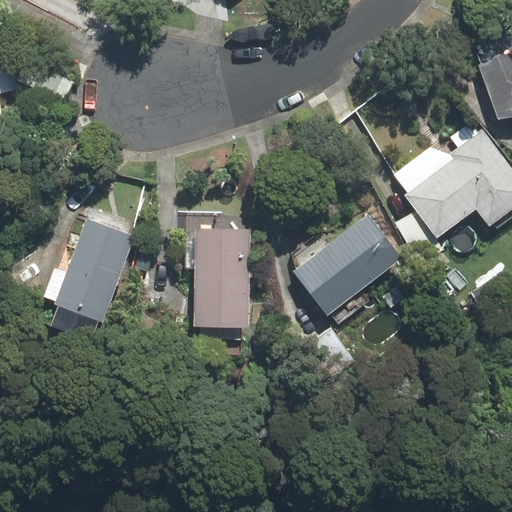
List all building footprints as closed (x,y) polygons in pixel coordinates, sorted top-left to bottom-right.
[(0,91),(14,89),(6,37),(0,37),(0,91)] [(511,56),(483,66),(500,117),(511,112),(511,56)] [(70,82),(30,65),(22,82),(62,99),(70,82)] [(511,203),(511,176),(481,135),(452,156),(456,161),(407,197),(434,235),(475,206),(487,221),(511,203)] [(417,213),(397,224),(419,262),(438,251),(417,213)] [(366,221),(296,273),(326,312),(395,261),(366,221)] [(130,240),(86,223),(55,302),(100,319),(130,240)] [(245,235),(199,234),(196,324),(243,325),(245,235)] [(360,369),(331,328),(294,355),(324,396),(360,369)]
